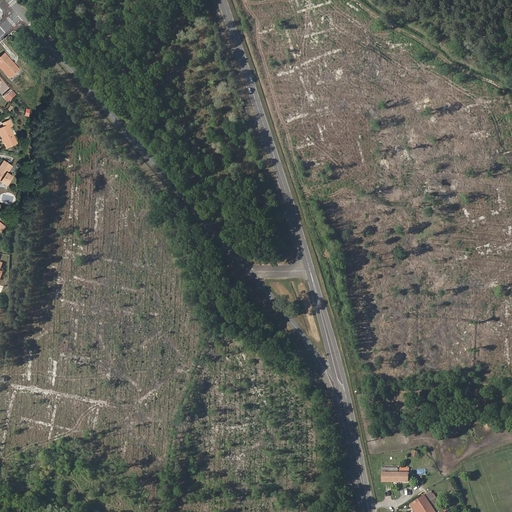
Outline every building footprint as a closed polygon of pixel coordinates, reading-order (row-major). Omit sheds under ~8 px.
[(0,57),(0,66),(10,78),(18,71),(10,62),(12,60),(5,53),(0,57)] [(18,71),(20,69),(12,60),(10,62),(18,71)] [(12,99),(15,97),(16,95),(11,90),(8,93),(12,99)] [(3,97),(8,102),(12,99),(8,93),(3,97)] [(7,146),(17,142),(10,124),(0,127),(0,128),(1,132),(3,136),(5,141),(7,146)] [(0,181),(6,186),(12,177),(6,173),(11,166),(3,161),(0,166),(0,181)] [(383,481),(408,481),(408,468),(382,468),(383,481)] [(432,490),(424,495),(434,511),(441,511),(445,510),(432,490)] [(434,511),(424,495),(410,504),(414,511),(434,511)]
